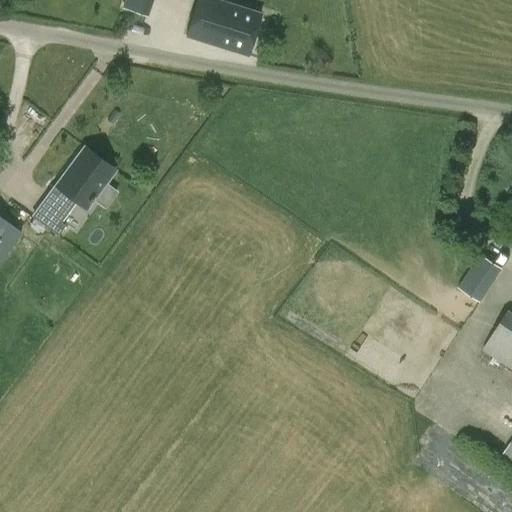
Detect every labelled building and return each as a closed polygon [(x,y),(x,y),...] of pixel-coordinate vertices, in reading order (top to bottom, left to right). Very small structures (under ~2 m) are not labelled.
[(124,0),(122,8),(149,16),(154,0),(124,0)] [(260,14),(215,0),(197,0),(186,37),(247,56),(260,14)] [(69,168),(58,184),(38,207),(55,220),(72,197),(84,208),(86,205),(88,206),(115,171),(86,150),(72,170),(69,168)] [(511,161),(491,204),(511,214),(511,161)] [(0,260),(20,234),(0,218),(0,260)] [(480,254),(458,288),(480,302),(502,268),(480,254)] [(511,313),(509,312),(482,351),(511,371),(511,313)] [(511,441),(498,463),(511,472),(511,441)]
